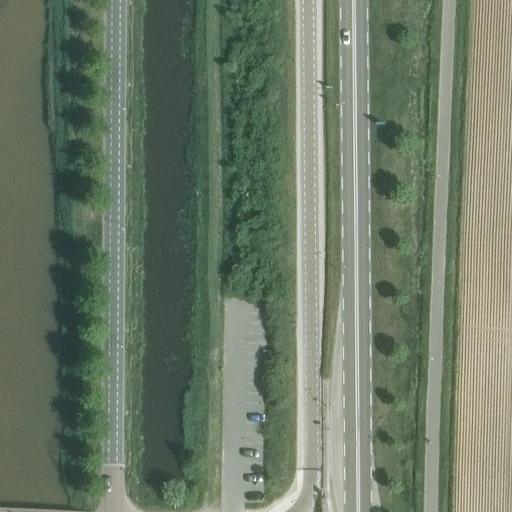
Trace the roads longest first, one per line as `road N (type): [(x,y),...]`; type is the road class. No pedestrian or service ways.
road 1 (secondary): [(358,511),(354,0)]
road 2 (tertiary): [(115,511),(117,0)]
road 3 (unclassified): [(310,280),(307,0)]
road 4 (unclassified): [(310,280),(312,474),(300,511)]
